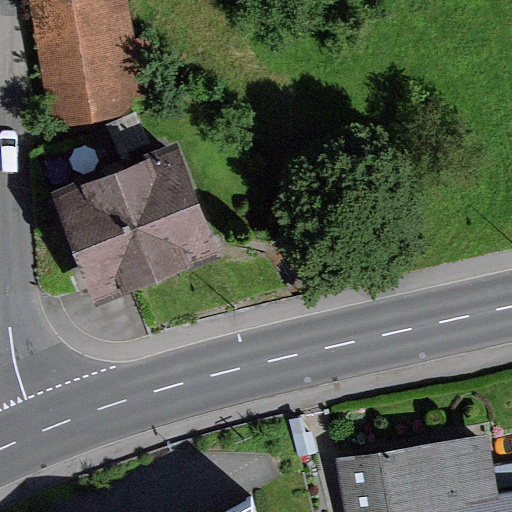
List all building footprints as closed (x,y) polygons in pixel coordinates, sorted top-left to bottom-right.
[(131,0),(59,0),(47,2),(66,132),(149,119),(131,0)] [(174,139),(64,180),(99,272),(208,231),(174,139)] [(470,494),(493,490),(483,429),(348,452),(357,511),(455,511),(472,509),(470,494)] [(511,511),(511,487),(493,490),(470,494),(472,509),(455,511),(511,511)] [(258,511),(254,494),(221,511),(258,511)]
